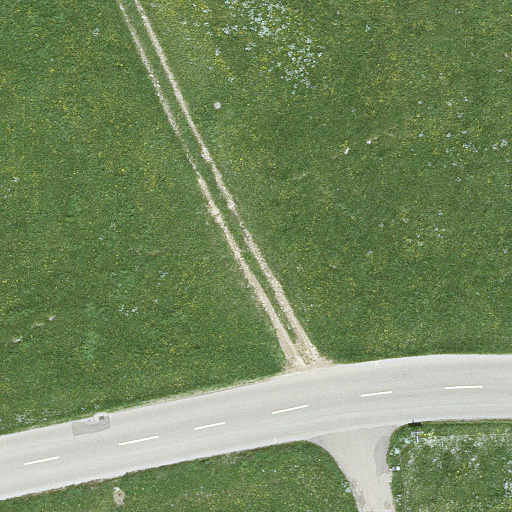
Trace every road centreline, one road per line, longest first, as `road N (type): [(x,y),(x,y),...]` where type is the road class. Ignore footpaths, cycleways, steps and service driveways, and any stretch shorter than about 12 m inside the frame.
road 1 (track): [(129,0),(228,209),(336,405),(375,511)]
road 2 (secondary): [(511,390),(319,407),(0,475)]
